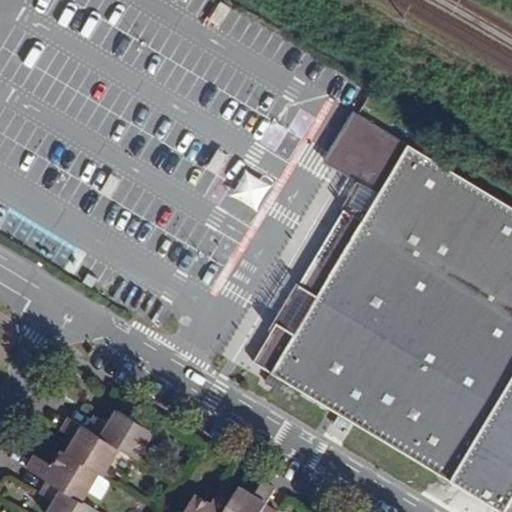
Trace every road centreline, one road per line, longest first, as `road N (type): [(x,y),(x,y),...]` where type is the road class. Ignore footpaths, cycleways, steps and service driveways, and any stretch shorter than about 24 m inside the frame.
road 1 (residential): [(66,304),(407,511)]
road 2 (residential): [(66,304),(0,415)]
